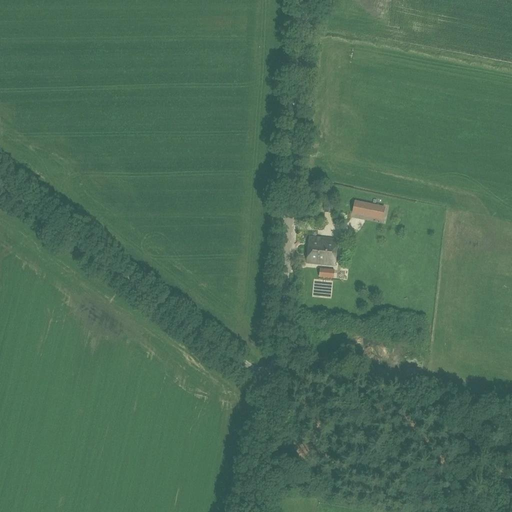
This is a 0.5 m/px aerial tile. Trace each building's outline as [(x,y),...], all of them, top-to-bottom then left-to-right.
[(334,196),(326,195),(325,203),(334,204),(334,196)] [(378,206),(368,204),(366,215),(376,217),(378,206)] [(307,263),(334,265),(336,240),(310,237),(307,263)] [(301,254),(288,257),(291,267),(303,264),(301,254)] [(319,277),(333,279),(334,270),(320,268),(319,277)]
